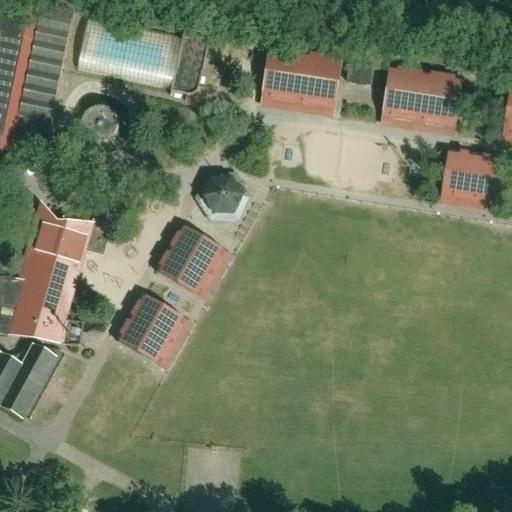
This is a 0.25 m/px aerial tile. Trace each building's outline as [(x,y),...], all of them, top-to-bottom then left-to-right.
[(0,0),(0,155),(12,158),(12,154),(20,156),(27,152),(28,144),(29,140),(32,127),(48,137),(73,16),(0,0)] [(333,111),(341,62),(341,61),(271,50),(263,100),(333,111)] [(349,64),(345,84),(371,88),(375,68),(349,64)] [(454,130),(462,80),(391,69),(383,119),(454,130)] [(105,126),(123,103),(103,87),(85,110),(105,126)] [(493,206),(501,160),(450,152),(443,198),(493,206)] [(229,186),(211,187),(204,203),(214,218),(231,217),(239,200),(229,186)] [(98,229),(93,228),(94,227),(60,227),(48,212),(41,218),(29,262),(22,285),(0,280),(0,337),(79,350),(84,326),(67,322),(71,305),(85,256),(103,261),(111,228),(100,226),(98,229)] [(199,299),(225,255),(181,230),(155,274),(199,299)] [(185,323),(141,298),(116,343),(160,368),(185,323)] [(0,410),(17,420),(51,359),(38,352),(5,364),(0,360),(0,410)]
